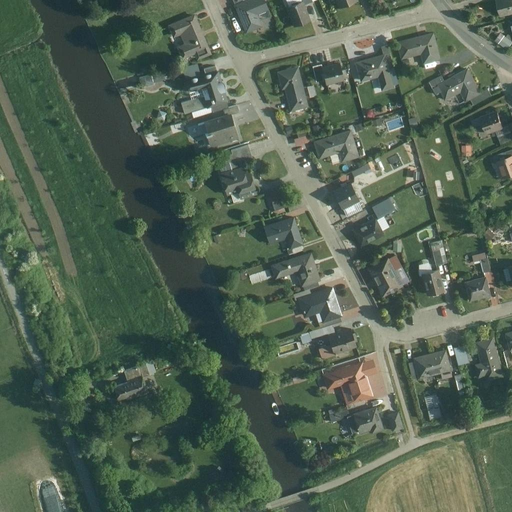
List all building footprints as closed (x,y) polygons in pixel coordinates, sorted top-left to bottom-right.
[(268,0),(250,0),(234,7),(246,34),(263,27),(258,16),(273,10),(268,0)] [(358,0),(335,0),(338,9),(359,1),(358,0)] [(511,0),(501,0),(496,1),(501,19),(511,16),(511,0)] [(304,2),(287,8),(294,28),(311,22),(304,2)] [(196,15),(168,26),(173,38),(181,35),(184,44),(177,47),(182,59),(195,54),(198,61),(212,55),(196,15)] [(435,34),(398,44),(402,60),(421,56),(423,65),(441,60),(435,34)] [(385,55),(355,64),(361,83),(378,79),(382,92),(394,89),(385,55)] [(345,82),(341,64),(322,68),(326,86),(345,82)] [(300,68),(278,73),(282,90),(285,90),(290,112),(309,108),(300,68)] [(482,94),(470,69),(438,85),(446,101),(461,93),(466,102),(482,94)] [(220,71),(183,81),(186,92),(207,86),(211,100),(205,101),(207,108),(228,103),(220,71)] [(498,111),(481,117),(487,134),(504,128),(498,111)] [(233,113),(204,121),(210,145),(240,137),(233,113)] [(383,123),(387,134),(406,127),(403,117),(383,123)] [(413,129),(420,128),(418,117),(411,118),(413,129)] [(298,145),(313,141),(310,129),(300,132),(301,137),(296,138),(298,145)] [(352,131),(314,142),(319,159),(339,154),(342,163),(360,158),(352,131)] [(233,165),(255,160),(251,144),(230,149),(233,165)] [(464,145),(464,154),(472,154),(472,145),(464,145)] [(511,157),(498,162),(504,180),(511,177),(511,157)] [(246,174),(244,166),(220,173),(227,196),(237,193),(238,196),(258,191),(252,172),(246,174)] [(353,184),(335,189),(341,209),(358,204),(353,184)] [(271,191),(277,210),(288,206),(283,187),(271,191)] [(389,205),(377,210),(381,220),(394,215),(389,205)] [(295,217),(264,227),(270,245),(287,240),(290,249),(304,245),(295,217)] [(378,221),(353,229),(359,248),(384,241),(378,221)] [(437,265),(449,263),(446,240),(434,241),(437,265)] [(488,252),(475,254),(477,264),(482,263),(484,272),(486,271),(484,259),(489,258),(488,252)] [(312,254),(272,267),(276,280),(297,274),(301,288),(321,282),(312,254)] [(393,261),(370,267),(379,298),(401,292),(393,261)] [(439,271),(419,277),(425,298),(445,292),(439,271)] [(486,277),(464,284),(469,303),(491,297),(486,277)] [(334,289),(299,300),(305,319),(320,314),(323,323),(343,317),(334,289)] [(351,329),(328,336),(333,354),(357,348),(351,329)] [(494,339),(476,344),(481,364),(475,365),(478,378),(485,376),(486,382),(504,378),(494,339)] [(464,347),(453,350),(460,375),(471,373),(464,347)] [(446,351),(413,360),(419,382),(452,374),(446,351)] [(374,360),(323,375),(327,390),(341,386),(347,405),(374,397),(369,377),(378,375),(374,360)] [(147,364),(124,372),(127,382),(142,377),(150,375),(147,364)] [(127,382),(114,387),(120,404),(148,394),(142,377),(127,382)] [(428,395),(430,416),(443,415),(440,393),(428,395)] [(378,407),(354,414),(359,433),(371,430),(373,434),(384,431),(378,407)] [(395,431),(407,427),(401,410),(390,414),(395,431)]
